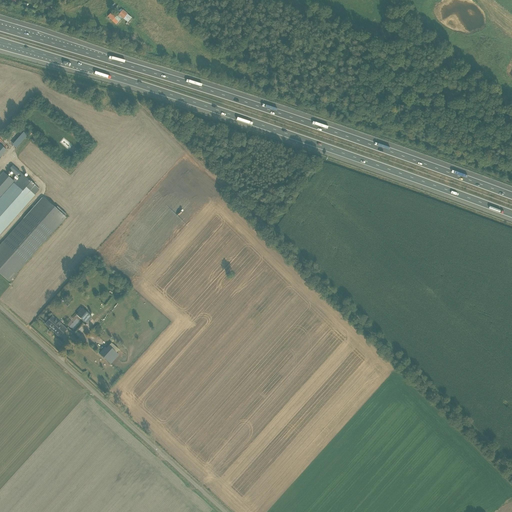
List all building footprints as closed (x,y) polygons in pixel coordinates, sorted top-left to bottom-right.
[(123,10),(119,15),(123,18),(123,19),(127,14),(123,10)] [(112,12),(108,16),(116,24),(120,19),(117,16),(112,12)] [(25,131),(13,144),(17,148),(29,135),(25,131)] [(0,233),(39,190),(23,175),(15,183),(13,180),(4,172),(0,175),(0,233)] [(0,274),(9,282),(47,240),(66,218),(43,197),(0,245),(0,274)] [(79,312),(77,315),(81,319),(86,323),(92,317),(82,309),(79,312)] [(66,330),(63,326),(52,316),(45,324),(60,337),(66,330)] [(109,346),(106,348),(105,347),(102,350),(99,354),(100,355),(108,362),(111,358),(116,352),(109,346)]
